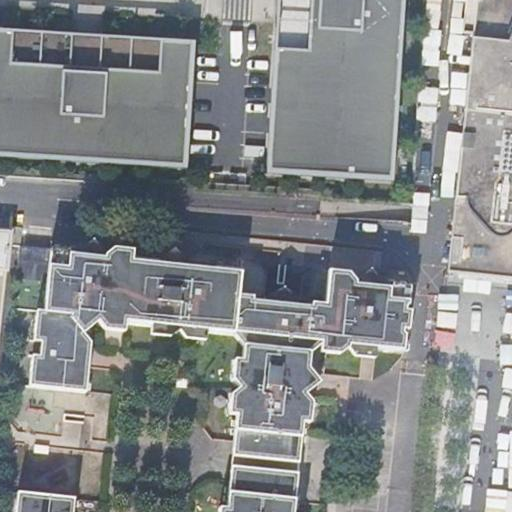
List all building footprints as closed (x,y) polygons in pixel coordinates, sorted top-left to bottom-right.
[(403,0),(276,0),(275,20),(265,174),(392,182),(403,0)] [(511,0),(464,0),(461,34),(472,35),(455,199),(465,200),(464,208),(463,221),(453,220),(447,277),(457,278),(511,283),(511,0)] [(72,35),(0,30),(0,157),(186,169),(194,42),(99,36),(72,35)] [(463,221),(464,208),(465,200),(455,199),(454,207),(453,220),(463,221)] [(0,271),(8,272),(12,232),(0,230),(0,271)] [(59,250),(54,249),(50,249),(43,311),(36,310),(33,341),(40,342),(38,356),(31,355),(28,386),(35,387),(86,392),(86,390),(87,384),(89,357),(91,343),(83,335),(98,321),(105,329),(125,332),(126,324),(151,327),(150,334),(170,336),(179,330),(186,338),(206,340),(207,333),(234,336),(243,347),(241,360),(234,359),(232,379),(239,388),(231,394),(229,414),(236,415),(235,421),(235,426),(235,429),(234,435),(233,442),(232,456),(298,463),(300,449),(300,442),(301,437),(301,434),(302,428),(303,422),(310,423),(312,402),(306,394),(320,383),(308,367),(310,353),(320,345),(319,352),(339,355),(348,348),(355,356),(363,357),(375,358),(375,355),(375,351),(403,354),(403,351),(403,346),(405,330),(408,330),(410,311),(407,311),(410,287),(405,286),(400,286),(394,285),(389,285),(383,284),(370,269),(356,281),(349,273),(328,271),(325,304),(312,302),(311,307),(300,305),(300,302),(283,287),(263,298),(263,301),(252,300),(253,296),(238,295),(241,269),(237,269),(232,268),(222,267),(216,267),(214,266),(214,259),(194,256),(186,263),(174,248),(159,260),(156,260),(150,259),(141,258),(135,257),(132,257),(133,250),(113,248),(104,254),(93,239),(77,252),(75,251),(70,251),(59,250)] [(511,288),(511,283),(457,278),(457,283),(511,288)] [(177,378),(176,386),(188,388),(189,379),(177,378)] [(35,445),(34,452),(48,454),(48,446),(35,445)] [(293,511),(294,509),(294,503),(295,500),(295,495),(296,487),(297,474),(231,467),(229,481),(228,487),(228,493),(227,496),(227,501),(226,508),(219,507),(218,511),(72,511),(73,507),(74,501),(74,498),(24,493),(17,492),(14,511),(293,511)]
